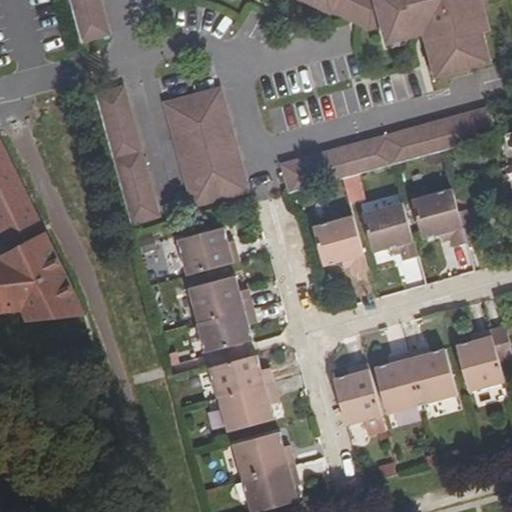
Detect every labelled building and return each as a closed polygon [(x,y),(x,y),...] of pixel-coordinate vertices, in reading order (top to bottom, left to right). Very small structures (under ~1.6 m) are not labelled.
[(71,0),(73,5),(82,40),(111,33),(101,0),(71,0)] [(303,0),(369,32),(383,29),(387,45),(426,35),(438,77),(491,63),(483,33),(490,31),(482,2),(487,0),(303,0)] [(120,179),(132,224),(160,216),(125,87),(97,95),(120,179)] [(250,192),(222,89),(167,104),(195,207),(250,192)] [(283,165),(291,194),(345,179),(394,165),(444,152),(497,137),(490,109),(283,165)] [(31,323),(89,317),(75,289),(52,242),(0,136),(0,231),(10,251),(0,256),(0,313),(24,311),(31,323)] [(348,179),(351,199),(365,197),(362,177),(348,179)] [(469,244),(460,213),(454,191),(412,202),(423,240),(441,236),(443,242),(451,241),(453,248),(469,244)] [(405,204),(362,216),(373,255),(391,249),(394,257),(401,255),(403,262),(419,257),(405,204)] [(460,213),(469,244),(483,240),(475,209),(460,213)] [(353,275),(369,270),(355,218),(313,230),(323,268),(343,263),(345,270),(351,268),(353,275)] [(189,277),(240,263),(235,243),(228,245),(225,231),(180,243),(189,277)] [(191,289),(201,324),(253,309),(250,296),(251,296),(249,290),(241,292),(237,276),(191,289)] [(253,309),(201,324),(199,324),(207,354),(227,348),(243,344),(253,341),(249,327),(259,324),(255,309),(253,309)] [(493,330),(501,362),(511,359),(511,344),(508,328),(505,327),(493,330)] [(506,381),(501,362),(493,330),(473,335),(474,342),(459,346),(472,390),(506,381)] [(243,344),(227,348),(230,363),(246,359),(243,344)] [(424,404),(459,394),(447,349),(433,353),(431,347),(410,353),(424,404)] [(389,413),(424,404),(410,353),(390,358),(391,364),(377,368),(389,413)] [(246,359),(230,363),(211,369),(219,399),(221,398),(273,384),(275,383),(271,369),(261,372),(257,356),(246,359)] [(356,368),(349,370),(351,376),(335,381),(347,425),(384,415),(370,364),(356,368)] [(221,398),(230,433),(277,421),(273,406),(280,403),(278,396),(277,397),(273,384),(221,398)] [(367,423),(370,438),(390,433),(386,418),(367,423)] [(235,445),(244,480),(296,466),(290,445),(284,446),(280,433),(235,445)] [(296,466),(244,480),(253,511),(262,511),(299,502),(295,486),(301,485),(296,466)]
